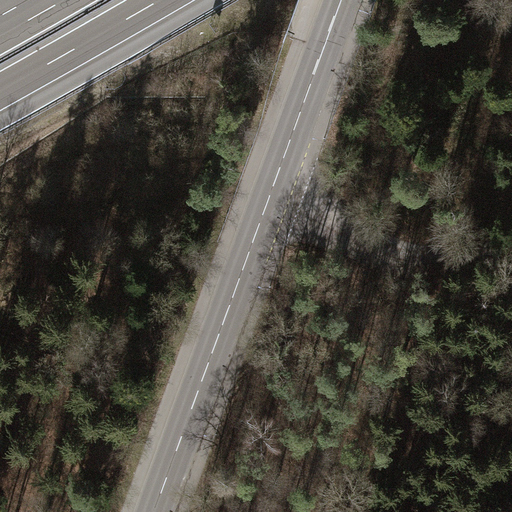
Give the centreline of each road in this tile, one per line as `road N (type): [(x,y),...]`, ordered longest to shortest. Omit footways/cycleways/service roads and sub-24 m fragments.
road 1 (secondary): [(155,511),(342,0)]
road 2 (track): [(511,242),(478,255),(399,258),(270,196)]
road 3 (motorway): [(0,91),(161,0)]
